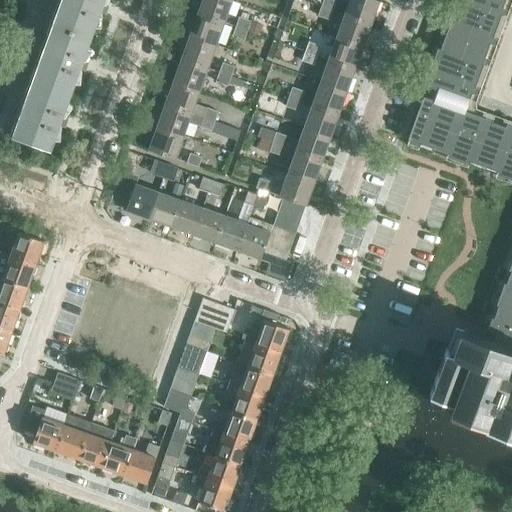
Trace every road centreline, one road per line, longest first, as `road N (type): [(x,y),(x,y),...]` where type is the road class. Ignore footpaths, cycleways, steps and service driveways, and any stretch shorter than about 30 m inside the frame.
road 1 (residential): [(303,305),(415,0)]
road 2 (residential): [(0,455),(76,225)]
road 3 (residential): [(303,305),(76,225)]
road 4 (residential): [(76,225),(157,0)]
road 5 (residential): [(255,511),(318,332),(303,305)]
road 6 (residential): [(155,511),(0,459)]
road 7 (unknown): [(363,319),(417,171)]
